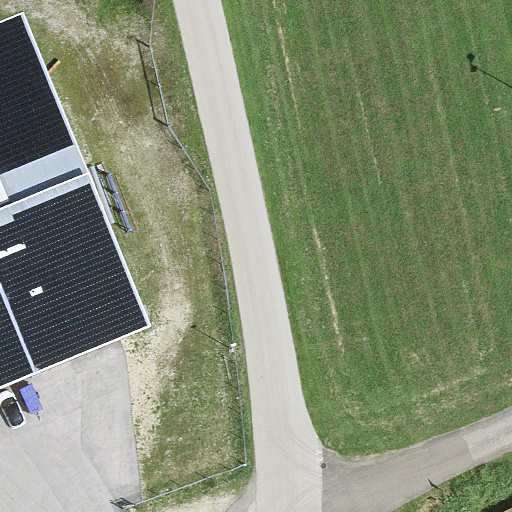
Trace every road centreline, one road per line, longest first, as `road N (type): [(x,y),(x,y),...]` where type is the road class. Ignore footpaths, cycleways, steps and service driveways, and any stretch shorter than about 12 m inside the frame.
road 1 (unclassified): [(290,511),(248,231),(195,0)]
road 2 (unclassified): [(333,511),(511,431)]
